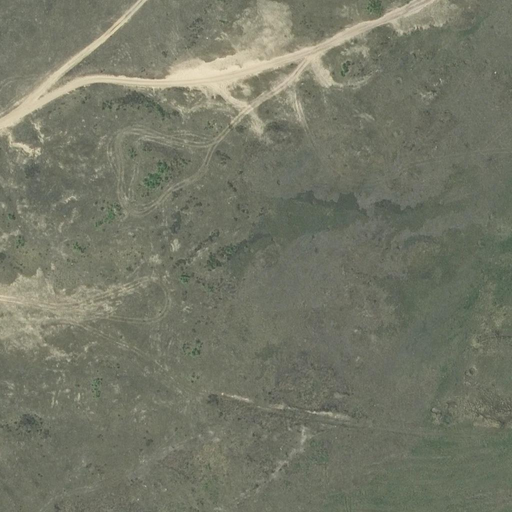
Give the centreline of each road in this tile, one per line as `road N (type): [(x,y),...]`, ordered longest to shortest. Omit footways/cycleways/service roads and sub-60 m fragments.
road 1 (track): [(0,125),(87,81),(209,81),(257,69),(424,0)]
road 2 (track): [(22,110),(143,0)]
